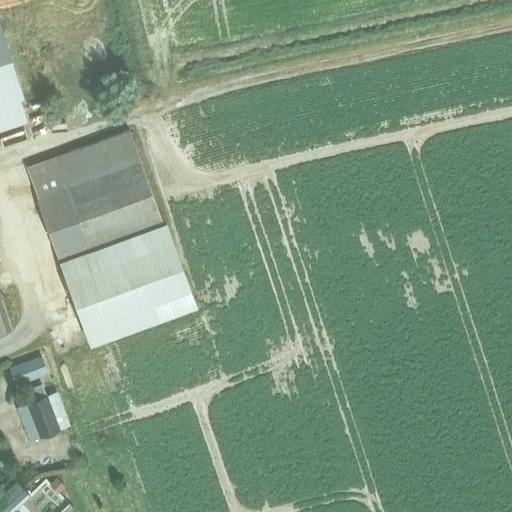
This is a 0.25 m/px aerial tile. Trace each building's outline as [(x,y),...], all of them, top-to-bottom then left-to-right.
[(0,100),(16,95),(20,94),(6,51),(3,43),(0,33),(0,100)] [(162,223),(129,133),(28,169),(92,343),(195,305),(163,223),(162,223)] [(0,293),(0,330),(11,327),(0,293)] [(12,367),(18,383),(47,371),(42,356),(12,367)] [(56,391),(47,395),(46,395),(42,384),(23,391),(40,436),(69,425),(56,391)] [(64,486),(62,483),(57,478),(50,484),(58,492),(63,487),(64,486)] [(14,511),(30,496),(16,482),(0,498),(0,511),(14,511)]
